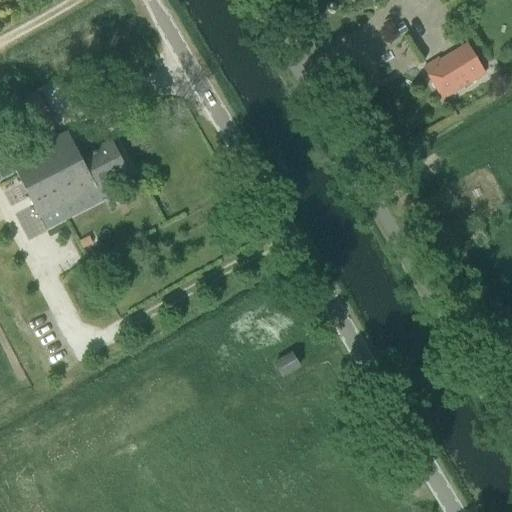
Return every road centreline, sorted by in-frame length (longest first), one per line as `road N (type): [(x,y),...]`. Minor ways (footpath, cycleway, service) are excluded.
road 1 (tertiary): [(452,511),(148,0)]
road 2 (unclassified): [(511,432),(256,0)]
